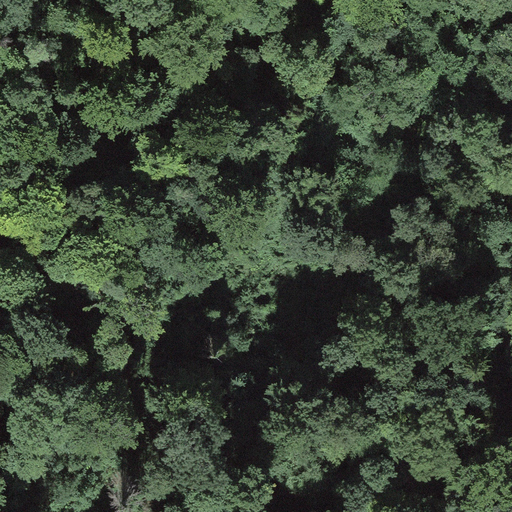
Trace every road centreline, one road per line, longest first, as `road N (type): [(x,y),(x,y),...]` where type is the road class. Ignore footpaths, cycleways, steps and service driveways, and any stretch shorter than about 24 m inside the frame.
road 1 (track): [(447,0),(434,50),(455,83),(511,88)]
road 2 (track): [(511,159),(482,157),(454,141),(437,88),(446,68)]
